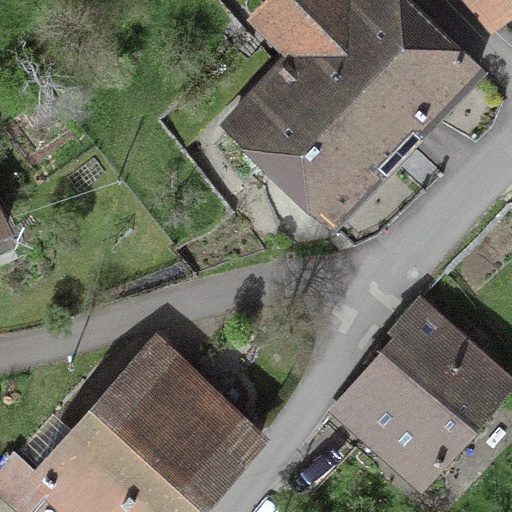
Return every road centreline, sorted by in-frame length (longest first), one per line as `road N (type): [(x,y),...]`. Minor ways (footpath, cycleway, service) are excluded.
road 1 (residential): [(384,279),(288,276),(0,350)]
road 2 (residential): [(226,511),(384,279)]
road 3 (residential): [(384,279),(511,148)]
